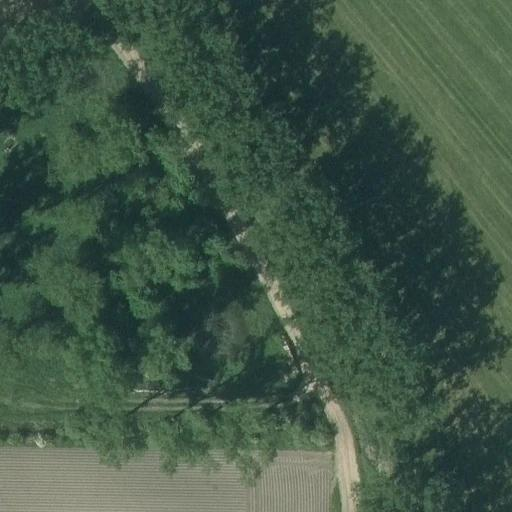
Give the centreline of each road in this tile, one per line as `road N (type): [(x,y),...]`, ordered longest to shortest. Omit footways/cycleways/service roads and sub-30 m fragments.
road 1 (track): [(356,511),(331,401),(220,199),(86,0)]
road 2 (track): [(391,511),(386,449),(364,372),(298,240),(144,0)]
road 3 (track): [(0,400),(331,401)]
